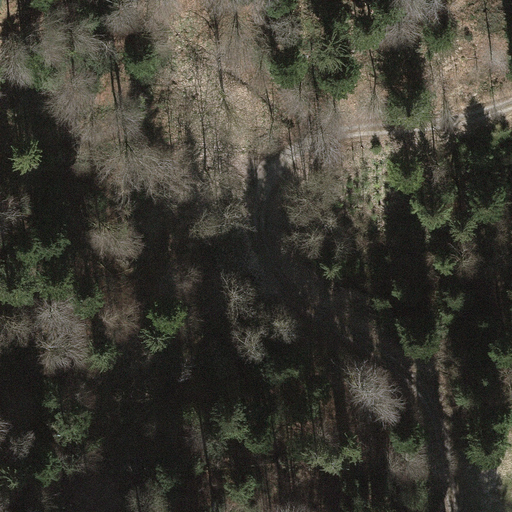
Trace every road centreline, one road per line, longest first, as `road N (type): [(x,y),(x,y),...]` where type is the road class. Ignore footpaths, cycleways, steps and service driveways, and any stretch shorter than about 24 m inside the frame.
road 1 (track): [(313,140),(288,157),(264,194),(264,262),(303,306),(391,362),(431,399),(453,511)]
road 2 (track): [(511,105),(454,122),(313,140)]
